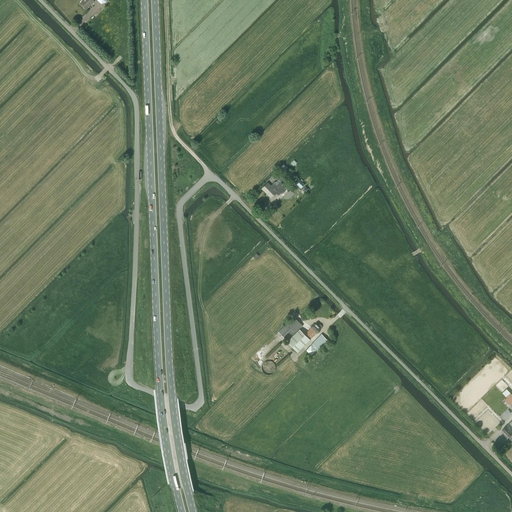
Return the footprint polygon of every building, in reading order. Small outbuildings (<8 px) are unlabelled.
[(93,0),(82,0),(80,3),(86,9),(89,5),(90,6),(94,1),(93,0)] [(267,183),(262,189),(271,198),(276,193),(278,195),(282,192),(283,193),(286,190),(284,188),(285,186),(280,182),(283,179),(281,176),(278,179),(275,182),(274,182),(273,183),(272,184),(270,186),(267,183)] [(298,178),(294,181),(301,188),(304,185),(302,182),(300,180),(298,178)] [(287,341),(300,328),(303,325),(293,316),(278,331),(287,341)] [(318,325),(317,325),(315,323),(306,332),(311,338),(321,329),(321,328),(322,327),(321,325),(319,324),(318,325)] [(287,341),(298,352),(310,339),(300,328),(287,341)] [(312,342),(311,344),(317,350),(318,351),(320,350),(329,341),(321,334),(312,342)] [(275,369),(275,368),(275,367),(274,365),(274,364),(273,363),(272,362),(271,362),(269,361),(267,361),(266,361),(265,362),(263,363),(263,364),(262,365),(261,366),(261,368),(261,369),(262,370),(262,372),(263,372),(264,373),(265,374),(266,374),(267,375),(269,375),(270,374),(271,374),(273,373),(274,372),(274,371),(275,369)] [(511,403),(511,402),(511,394),(506,388),(502,393),(511,403)] [(511,419),(502,430),(508,436),(511,432),(511,419)]
